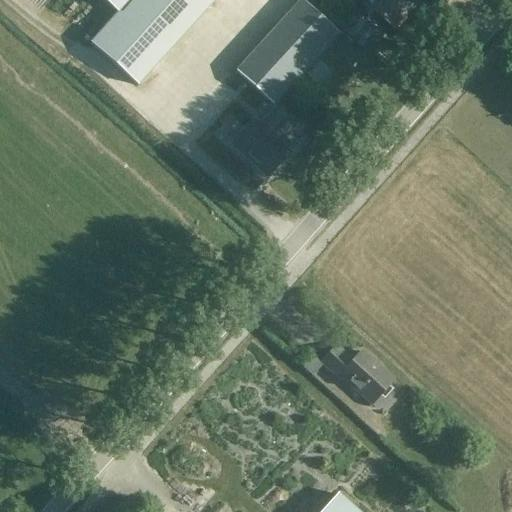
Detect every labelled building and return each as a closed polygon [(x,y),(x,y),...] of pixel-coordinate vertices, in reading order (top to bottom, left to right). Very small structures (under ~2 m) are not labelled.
[(215,0),(133,0),(120,15),(118,13),(90,43),(138,86),(215,0)] [(103,0),(115,11),(125,0),(103,0)] [(396,30),(422,0),(381,0),(373,9),(396,30)] [(234,72),(271,105),(336,34),(299,1),(234,72)] [(365,52),(379,37),(360,20),(346,35),(365,52)] [(380,37),(385,31),(379,25),(373,31),(380,37)] [(284,139),(294,128),(274,110),(259,126),(254,121),(231,146),(266,178),(289,154),(277,143),(283,137),(284,139)] [(336,347),(321,364),(338,380),(340,377),(371,406),(393,382),(361,353),(353,362),(336,347)] [(321,364),(312,356),(303,365),(312,373),(321,364)] [(355,511),(337,495),(321,511),(355,511)]
